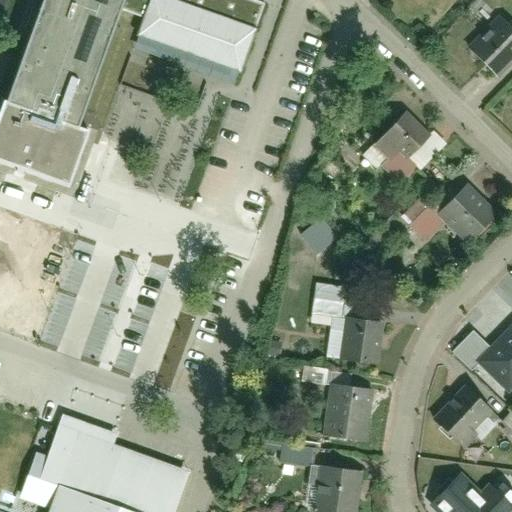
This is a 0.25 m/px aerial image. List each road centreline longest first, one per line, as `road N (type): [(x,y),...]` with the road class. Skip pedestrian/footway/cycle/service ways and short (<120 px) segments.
road 1 (residential): [(358,11),(273,234),(185,511)]
road 2 (residential): [(511,238),(459,292),(410,380),(400,415),(409,511)]
road 3 (residential): [(358,11),(511,153)]
